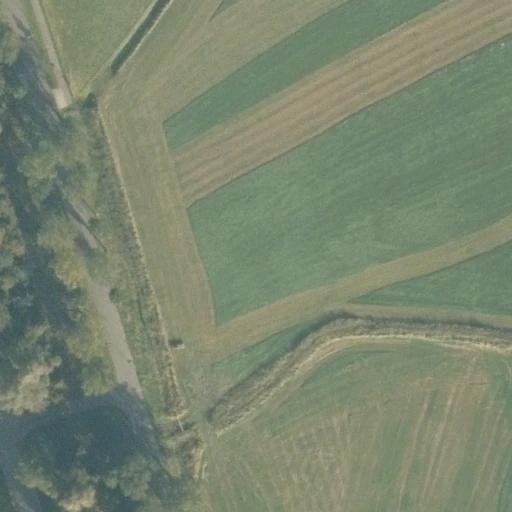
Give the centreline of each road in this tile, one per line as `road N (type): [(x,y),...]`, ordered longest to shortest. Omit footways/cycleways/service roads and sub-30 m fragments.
road 1 (unclassified): [(127,388),(8,0)]
road 2 (unclassified): [(166,511),(127,388)]
road 3 (unclassified): [(6,428),(127,388)]
